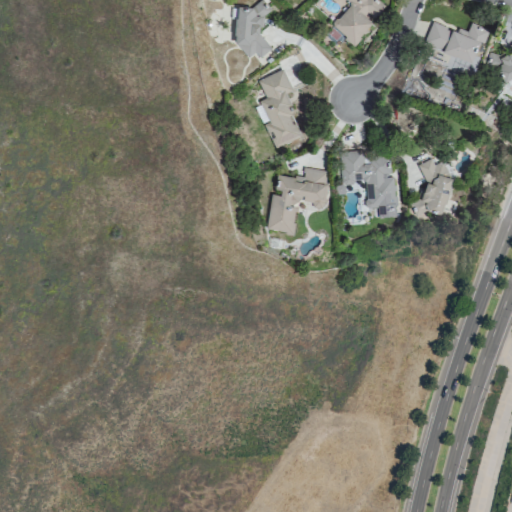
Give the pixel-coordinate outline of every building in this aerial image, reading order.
[(233,41),(246,57),(250,55),(261,55),(270,48),(257,31),(257,26),(262,23),(262,15),(268,10),(260,0),(258,0),(250,7),(234,7),(233,41)] [(329,24),(351,45),(373,23),(371,20),(384,7),(376,0),(330,0),(334,3),(337,0),(344,0),(349,4),(329,24)] [(472,63),(484,31),(468,25),(465,34),(430,21),(422,44),(472,63)] [(511,77),(511,50),(500,56),(488,52),(484,64),(487,68),(497,72),(502,82),(511,77)] [(299,136),(284,102),(294,98),(281,69),(256,80),(265,100),(253,105),(272,148),(299,136)] [(416,165),(424,182),(420,196),(407,202),(413,214),(424,209),(439,214),(451,178),(448,176),(441,161),(433,165),(429,158),(416,165)] [(264,230),(291,234),(296,200),(312,203),(311,207),(322,209),(327,171),(302,168),(301,178),(275,174),(273,193),(270,192),(264,230)]
